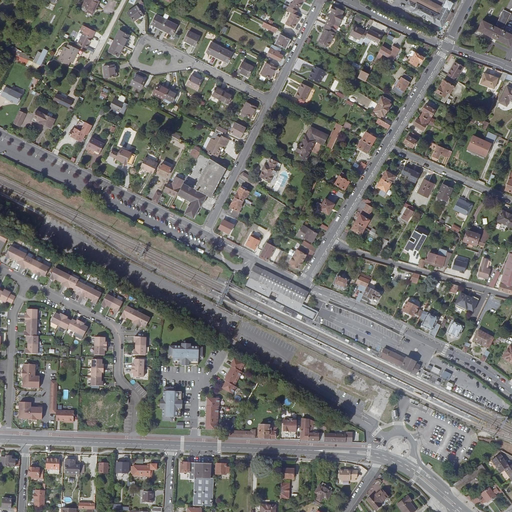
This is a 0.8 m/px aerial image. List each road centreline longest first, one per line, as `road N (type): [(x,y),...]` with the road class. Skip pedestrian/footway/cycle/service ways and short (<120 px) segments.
road 1 (residential): [(511,391),(466,360),(304,284)]
road 2 (residential): [(203,234),(0,132)]
road 3 (residential): [(134,443),(137,402),(116,376),(113,330),(27,283)]
road 4 (secondary): [(382,455),(171,445)]
road 5 (residential): [(329,241),(511,297)]
road 6 (residential): [(27,283),(13,313),(7,439)]
road 7 (residential): [(268,101),(203,234)]
road 8 (residential): [(511,200),(387,146)]
